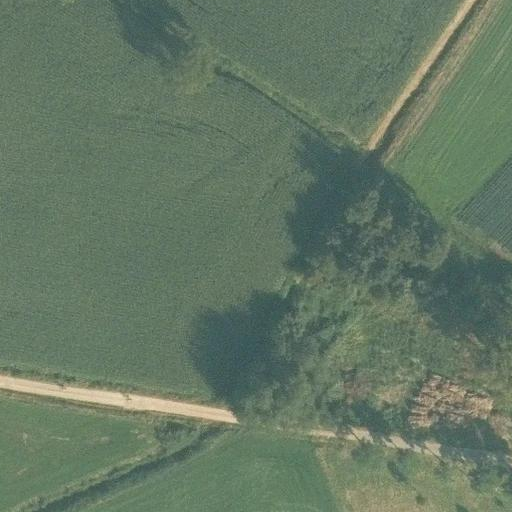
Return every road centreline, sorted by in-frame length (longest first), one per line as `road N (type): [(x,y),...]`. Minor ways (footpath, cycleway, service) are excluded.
road 1 (track): [(0,383),(360,439)]
road 2 (track): [(111,0),(315,137)]
road 3 (unclassified): [(511,463),(360,439)]
road 4 (track): [(511,337),(492,287),(444,234)]
